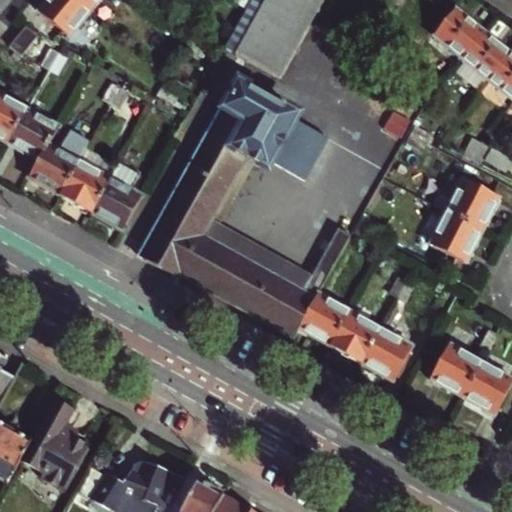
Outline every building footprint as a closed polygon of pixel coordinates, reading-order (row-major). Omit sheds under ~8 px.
[(73,34),(93,10),(94,8),(84,0),(48,0),(42,9),(73,34)] [(84,0),(94,8),(100,0),(84,0)] [(324,0),(252,0),(236,30),(227,46),(282,77),(324,0)] [(435,36),(462,59),(484,32),(456,10),(435,36)] [(26,53),(40,36),(28,27),(12,46),(24,56),(26,53)] [(26,53),(44,64),(53,49),(61,53),(66,45),(43,32),(40,36),(26,53)] [(511,54),(484,32),(462,59),(489,80),(511,54)] [(196,34),(190,41),(205,53),(211,46),(196,34)] [(205,53),(190,41),(185,48),(200,60),(205,53)] [(52,69),(61,53),(53,49),(44,64),(52,69)] [(68,58),(61,53),(52,69),(60,73),(68,58)] [(511,54),(489,80),(511,98),(511,54)] [(215,99),(225,105),(228,106),(241,82),(229,75),(215,99)] [(225,105),(142,257),(180,278),(183,274),(245,308),(296,336),(301,328),(321,292),(352,235),(339,227),(313,274),(303,292),(203,236),(213,218),(248,154),(269,166),(299,115),(241,82),(228,106),(225,105)] [(114,103),(123,88),(114,83),(105,98),(114,103)] [(163,87),(158,96),(174,105),(178,96),(163,87)] [(123,88),(114,103),(122,107),(131,92),(123,88)] [(0,137),(10,143),(30,108),(0,90),(0,137)] [(174,105),(158,96),(154,103),(169,112),(174,105)] [(61,126),(30,108),(10,143),(41,161),(51,143),(61,126)] [(417,125),(413,133),(429,141),(433,134),(417,125)] [(402,153),(423,165),(430,153),(424,150),(429,141),(413,133),(402,153)] [(476,136),(467,153),(475,157),(485,141),(476,136)] [(492,145),(485,141),(475,157),(483,162),(492,145)] [(32,178),(63,196),(82,160),(51,143),(41,161),(32,178)] [(416,178),(423,165),(402,153),(395,166),(416,178)] [(82,160),(63,196),(94,213),(113,177),(82,160)] [(124,230),(144,195),(133,189),(140,176),(120,164),(113,177),(94,213),(97,215),(124,230)] [(449,209),(484,229),(501,198),(466,178),(449,209)] [(466,260),(484,229),(449,209),(431,241),(466,260)] [(362,225),(378,233),(382,225),(367,216),(362,225)] [(362,225),(358,233),(373,241),(378,233),(362,225)] [(391,291),(399,295),(408,279),(400,275),(391,291)] [(408,279),(399,295),(407,300),(416,284),(408,279)] [(439,306),(450,312),(463,289),(452,283),(439,306)] [(331,344),(350,309),(321,292),(301,328),(331,344)] [(350,309),(331,344),(363,361),(382,326),(352,310),(350,309)] [(382,326),(363,361),(393,377),(412,342),(382,326)] [(483,346),(491,350),(499,336),(491,331),(483,346)] [(507,340),(499,336),(491,350),(499,354),(507,340)] [(435,378),(465,395),(485,361),(455,344),(435,378)] [(511,376),(485,361),(465,395),(496,412),(511,384),(511,376)] [(0,407),(16,378),(0,368),(0,407)] [(34,442),(33,441),(24,457),(49,471),(45,478),(65,490),(89,446),(63,432),(75,411),(57,401),(34,442)] [(0,423),(0,479),(8,485),(24,457),(33,441),(0,423)] [(137,477),(144,463),(140,461),(132,475),(137,477)] [(137,477),(132,475),(123,489),(105,479),(90,504),(108,511),(167,511),(185,481),(144,463),(137,477)] [(188,476),(185,481),(167,511),(214,511),(223,496),(188,476)] [(251,511),(223,496),(214,511),(251,511)]
